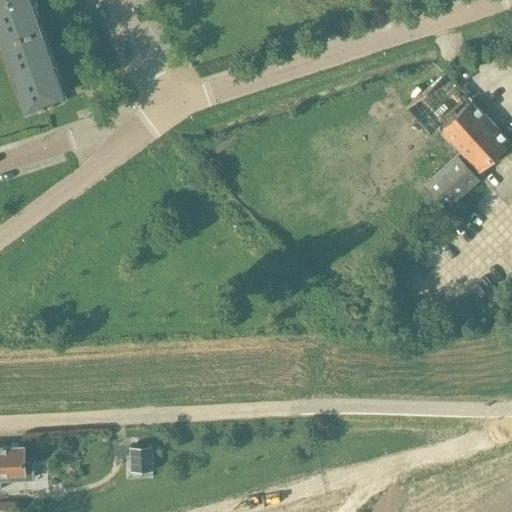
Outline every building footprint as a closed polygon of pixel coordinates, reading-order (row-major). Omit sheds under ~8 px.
[(33,0),(0,0),(0,30),(26,105),(39,101),(40,106),(67,99),(65,92),(65,91),(33,0)] [(511,140),(471,98),(445,70),(405,107),(431,134),(440,126),(478,169),(511,140)] [(481,178),(458,154),(455,156),(444,143),(425,161),(435,174),(426,183),(448,209),(481,178)] [(0,489),(1,489),(1,481),(33,479),(32,461),(23,461),(23,445),(20,445),(18,442),(11,443),(9,445),(0,445),(0,489)] [(152,444),(130,445),(131,470),(153,469),(152,444)] [(63,484),(63,511),(64,511),(82,511),(81,484),(63,484)] [(16,511),(16,500),(0,499),(0,511),(16,511)]
